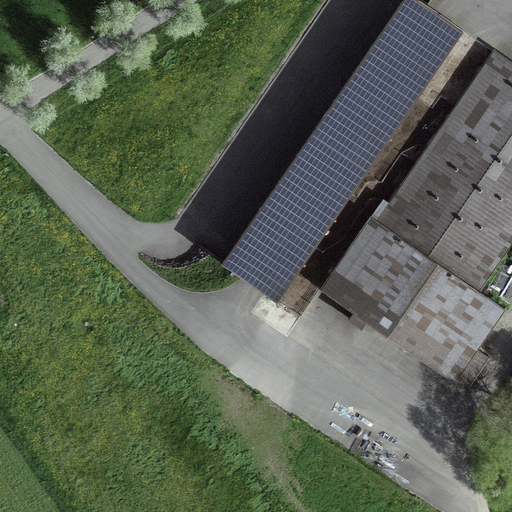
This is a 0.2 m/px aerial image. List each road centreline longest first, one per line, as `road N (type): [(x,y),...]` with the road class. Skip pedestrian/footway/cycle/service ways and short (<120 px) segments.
road 1 (unclassified): [(0,116),(175,0)]
road 2 (track): [(486,511),(474,403),(511,346)]
road 3 (motorway): [(0,70),(133,0)]
